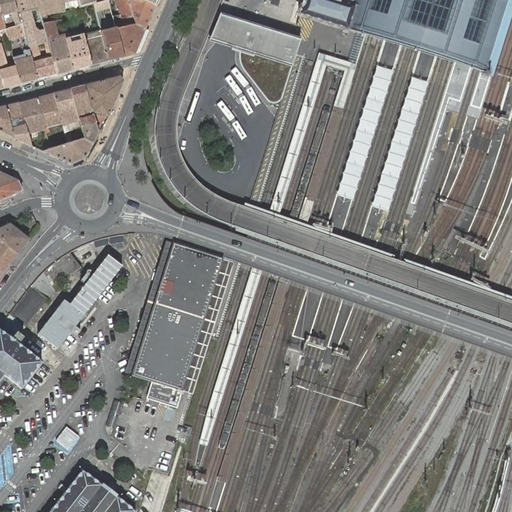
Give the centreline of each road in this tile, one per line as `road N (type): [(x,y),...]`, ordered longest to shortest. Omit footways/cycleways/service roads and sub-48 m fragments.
road 1 (secondary): [(511,340),(178,223),(116,192)]
road 2 (residential): [(147,65),(136,60),(0,100)]
